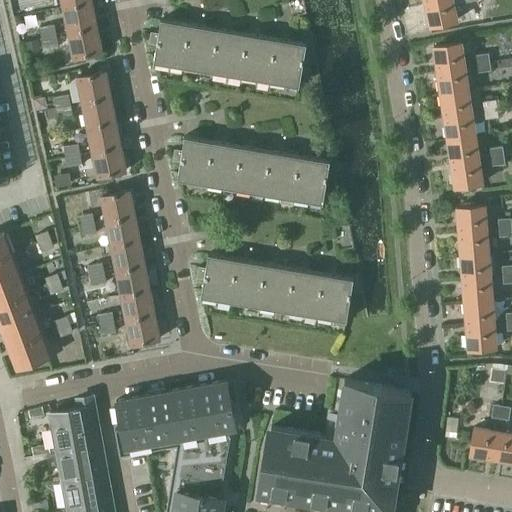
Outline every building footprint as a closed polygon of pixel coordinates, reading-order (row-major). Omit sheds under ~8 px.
[(452,0),(431,0),(424,2),(429,25),(457,19),(452,0)] [(92,2),(63,7),(68,32),(97,26),(92,2)] [(150,31),(148,43),(156,44),(153,62),(154,62),(155,62),(183,66),(190,24),(162,19),(160,19),(158,32),(150,31)] [(190,24),(183,66),(212,71),(219,29),(190,24)] [(54,25),(41,27),(43,38),(56,35),(54,25)] [(97,26),(68,32),(73,56),(102,51),(97,26)] [(219,29),(212,71),(241,76),(247,33),(219,29)] [(247,33),(241,76),(270,81),(276,38),(247,33)] [(56,35),(43,38),(45,47),(58,45),(56,35)] [(276,38),(270,81),(298,85),(297,86),(299,86),(306,43),(304,43),(276,38)] [(39,50),(37,39),(25,41),(27,53),(39,50)] [(434,46),(437,70),(465,66),(461,41),(434,46)] [(488,53),(476,55),(477,64),(490,62),(488,53)] [(490,62),(477,64),(478,72),(491,70),(490,62)] [(302,66),(301,77),(311,79),(313,68),(302,66)] [(465,66),(437,70),(441,93),(468,89),(465,66)] [(106,70),(77,76),(82,102),(111,96),(106,70)] [(468,89),(441,93),(444,117),(472,112),(468,89)] [(54,97),(56,107),(70,104),(68,94),(54,97)] [(111,96),(82,102),(87,126),(116,120),(111,96)] [(495,100),(483,102),(484,111),(497,109),(495,100)] [(56,107),(48,109),(50,119),(58,117),(72,114),(70,104),(56,107)] [(497,109),(484,111),(485,119),(498,117),(497,109)] [(472,112),(444,117),(448,140),(476,136),(472,112)] [(116,120),(87,126),(92,151),(121,145),(116,120)] [(174,148),(172,160),(180,161),(177,179),(178,179),(207,183),(214,141),(185,136),(184,136),(182,150),(174,148)] [(476,136),(448,140),(451,163),(479,159),(476,136)] [(214,141),(207,183),(236,188),(243,146),(214,141)] [(64,146),(66,156),(80,153),(78,143),(64,146)] [(121,145),(92,151),(97,175),(126,169),(121,145)] [(243,146),(236,188),(265,193),(271,151),(243,146)] [(502,146),(490,148),(491,157),(504,155),(502,146)] [(271,151),(265,193),(294,198),(300,155),(271,151)] [(80,153),(66,156),(68,166),(82,163),(80,153)] [(300,155),(294,198),(322,203),(321,203),(323,203),(330,160),(328,160),(300,155)] [(504,155),(491,157),(492,166),(505,164),(504,155)] [(479,159),(451,163),(455,187),(483,183),(479,159)] [(130,189),(101,195),(106,221),(135,215),(130,189)] [(485,205),(457,207),(459,231),(487,229),(485,205)] [(92,213),(78,215),(81,226),(94,223),(92,213)] [(106,221),(111,245),(140,239),(135,215),(106,221)] [(511,218),(498,219),(499,228),(511,227),(511,218)] [(94,223),(81,226),(82,236),(96,233),(94,223)] [(511,229),(511,227),(499,228),(500,237),(511,235),(511,229)] [(487,229),(459,231),(461,254),(489,252),(487,229)] [(47,230),(35,234),(38,242),(50,238),(47,230)] [(4,231),(0,232),(0,256),(12,252),(4,231)] [(53,246),(50,238),(38,242),(41,250),(53,246)] [(140,239),(111,245),(116,270),(145,264),(140,239)] [(12,252),(0,256),(0,279),(20,272),(12,252)] [(489,252),(461,254),(462,278),(490,276),(489,252)] [(198,266),(196,277),(203,278),(200,296),(202,296),(231,301),(237,258),(209,254),(209,253),(208,253),(205,267),(198,266)] [(237,258),(231,301),(259,306),(266,263),(237,258)] [(88,265),(90,275),(104,272),(102,262),(88,265)] [(266,263),(259,306),(288,310),(295,268),(266,263)] [(145,264),(116,270),(121,294),(150,288),(145,264)] [(511,265),(502,266),(502,275),(511,274),(511,265)] [(295,268),(288,310),(317,315),(324,273),(295,268)] [(57,272),(45,277),(48,285),(60,280),(67,278),(65,269),(57,272)] [(20,272),(0,279),(0,302),(27,292),(20,272)] [(104,272),(90,275),(92,285),(106,282),(104,272)] [(324,273),(317,315),(345,320),(346,320),(353,277),(352,277),(324,273)] [(511,274),(502,275),(503,284),(511,282),(511,274)] [(490,276),(462,278),(464,302),(492,299),(490,276)] [(63,288),(60,280),(48,285),(51,293),(63,288)] [(150,288),(121,294),(126,319),(155,313),(150,288)] [(27,292),(0,302),(0,324),(1,326),(35,313),(27,292)] [(492,299),(464,302),(466,325),(494,323),(492,299)] [(112,311),(98,314),(100,324),(114,321),(112,311)] [(35,313),(1,326),(8,346),(43,333),(35,313)] [(155,313),(126,319),(131,343),(160,337),(155,313)] [(66,315),(55,319),(57,327),(69,323),(66,315)] [(114,321),(100,324),(102,333),(116,331),(114,321)] [(72,331),(69,323),(57,327),(60,335),(72,331)] [(494,323),(466,325),(468,349),(496,347),(494,323)] [(43,333),(8,346),(16,367),(32,361),(33,365),(48,360),(46,356),(50,354),(43,333)] [(503,382),(506,369),(492,367),(489,380),(503,382)] [(391,511),(411,392),(388,385),(344,378),(335,435),(271,424),(264,447),(257,491),(343,505),(342,511),(391,511)] [(121,427),(115,428),(120,455),(176,445),(165,511),(221,511),(224,497),(220,496),(231,427),(235,426),(227,379),(116,399),(116,400),(121,427)] [(65,409),(50,412),(57,451),(62,479),(68,508),(68,511),(113,511),(111,500),(106,471),(101,443),(94,404),(92,394),(91,394),(91,395),(77,398),(79,406),(65,409)] [(494,404),(492,416),(501,418),(503,406),(494,404)] [(41,414),(39,406),(28,409),(30,417),(41,414)] [(503,406),(501,418),(509,419),(511,407),(503,406)] [(470,454),(494,458),(498,430),(475,426),(470,454)] [(511,432),(499,430),(494,458),(511,460),(511,432)]
